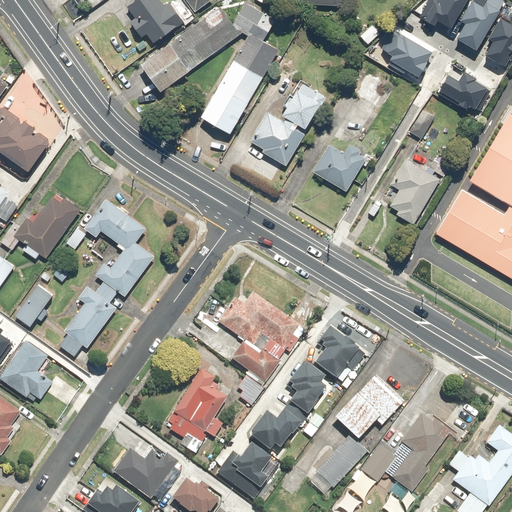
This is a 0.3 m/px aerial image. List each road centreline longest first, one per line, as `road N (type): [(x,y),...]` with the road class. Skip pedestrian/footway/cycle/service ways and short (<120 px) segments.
road 1 (residential): [(31,511),(236,215)]
road 2 (primary): [(236,215),(511,377)]
road 3 (primary): [(14,0),(91,110),(125,143),(236,215)]
